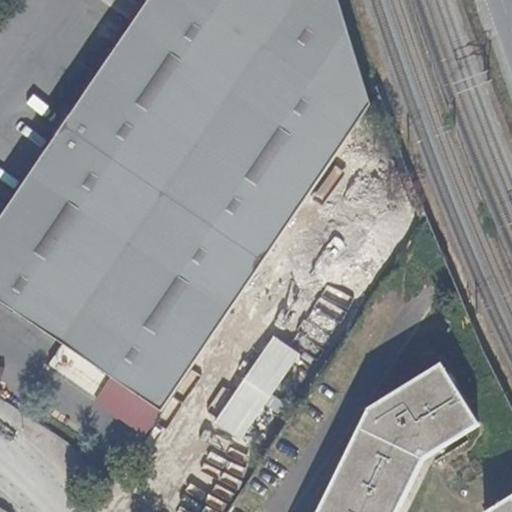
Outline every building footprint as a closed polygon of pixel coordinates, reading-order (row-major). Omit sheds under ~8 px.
[(173,410),(378,102),(373,90),(372,90),(371,90),(370,89),(369,87),(370,86),(371,85),(372,85),(344,0),(153,0),(0,228),(0,295),(11,303),(173,410)] [(306,261),(292,285),(311,297),(326,273),(306,261)] [(309,358),(283,340),(225,426),(251,443),(309,358)] [(486,422),(447,362),(374,407),(323,511),(400,511),(426,459),(486,422)] [(511,511),(511,500),(494,511),(511,511)]
